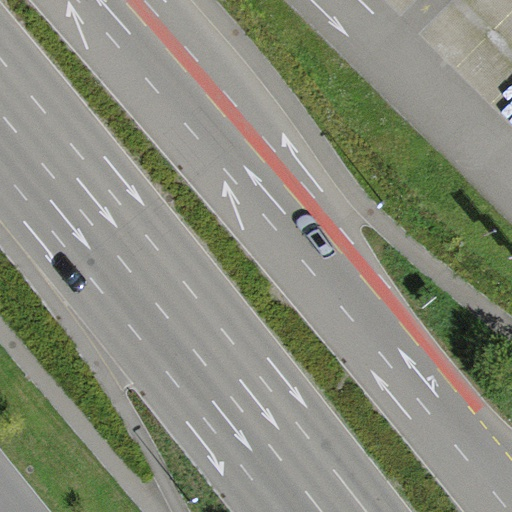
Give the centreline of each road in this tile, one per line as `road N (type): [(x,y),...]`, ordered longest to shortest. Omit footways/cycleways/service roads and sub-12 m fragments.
road 1 (primary): [(494,491),(77,0)]
road 2 (primary): [(0,81),(328,487)]
